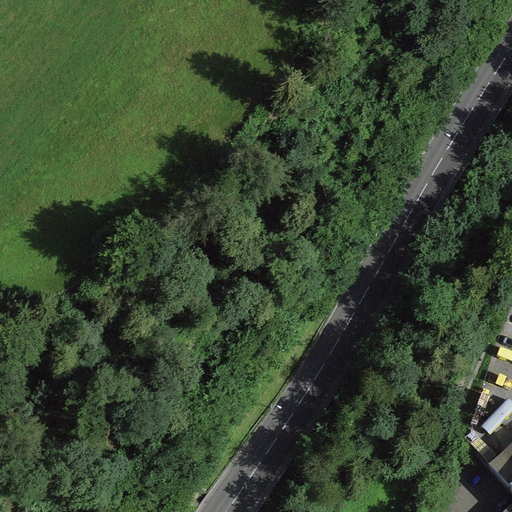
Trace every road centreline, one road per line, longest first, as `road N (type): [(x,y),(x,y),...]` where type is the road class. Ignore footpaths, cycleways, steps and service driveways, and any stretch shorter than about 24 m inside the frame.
road 1 (tertiary): [(511,48),(226,511)]
road 2 (track): [(403,511),(489,312),(511,280)]
